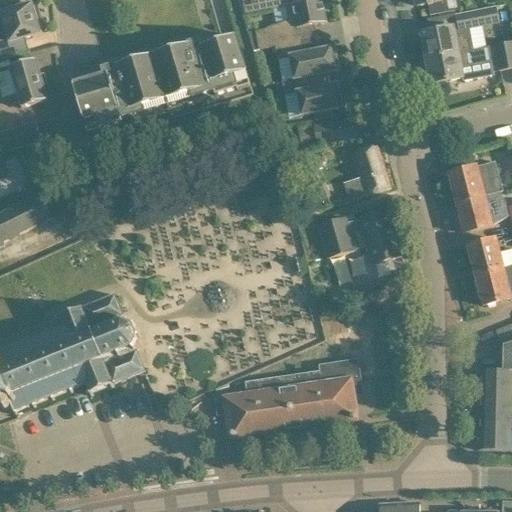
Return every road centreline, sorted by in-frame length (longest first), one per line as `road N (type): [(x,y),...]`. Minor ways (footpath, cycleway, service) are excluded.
road 1 (residential): [(438,480),(433,295),(408,145)]
road 2 (secondary): [(131,511),(316,487)]
road 3 (residential): [(408,145),(395,124),(370,0)]
road 4 (unknown): [(59,0),(74,147)]
road 5 (secondary): [(316,487),(438,480)]
